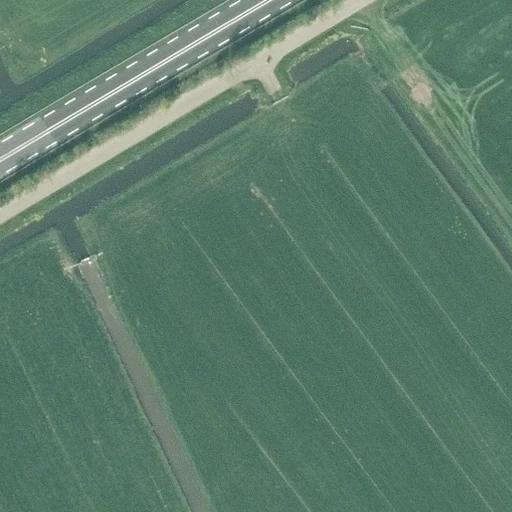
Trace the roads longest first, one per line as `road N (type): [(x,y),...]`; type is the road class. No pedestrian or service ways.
road 1 (unclassified): [(359,0),(0,213)]
road 2 (primary): [(0,161),(270,0)]
